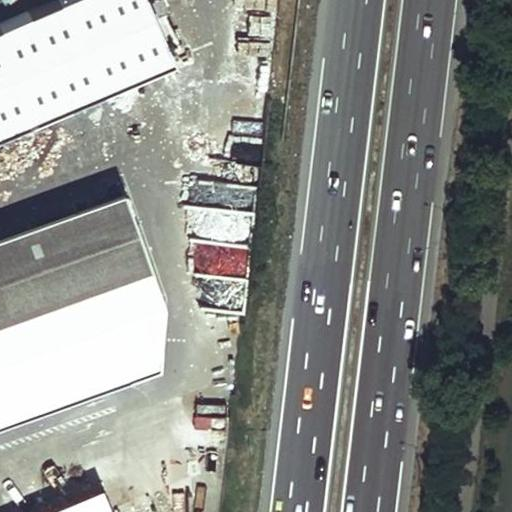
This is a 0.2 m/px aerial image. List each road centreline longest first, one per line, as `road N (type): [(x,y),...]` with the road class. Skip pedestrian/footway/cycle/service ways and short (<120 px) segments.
road 1 (motorway): [(357,0),(296,511)]
road 2 (motorway): [(368,511),(428,0)]
